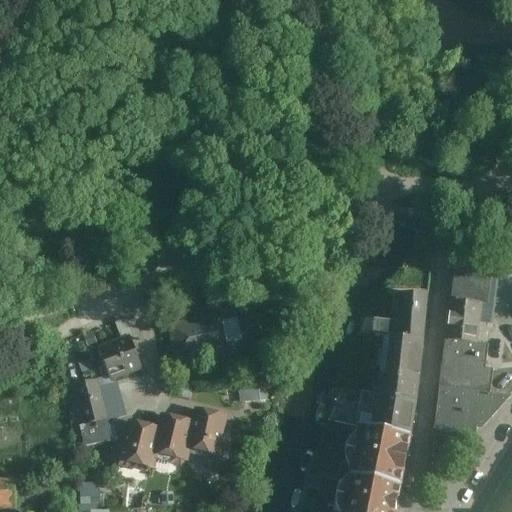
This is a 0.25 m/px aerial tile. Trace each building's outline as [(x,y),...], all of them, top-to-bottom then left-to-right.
[(493,265),(455,261),(441,388),(490,395),(493,369),(485,369),(489,344),(478,343),(482,303),(488,303),(493,265)] [(394,290),(389,337),(424,341),(428,293),(394,290)] [(229,350),(222,313),(167,323),(175,360),(229,350)] [(131,336),(96,347),(107,380),(141,370),(131,336)] [(424,341),(389,337),(386,371),(421,375),(424,341)] [(86,375),(99,375),(99,361),(86,361),(86,375)] [(417,401),(421,375),(386,371),(383,395),(417,401)] [(106,423),(97,378),(70,384),(79,428),(106,423)] [(265,387),(239,390),(240,401),(266,399),(265,387)] [(490,395),(441,388),(435,437),(477,441),(479,427),(486,427),(511,398),(490,395)] [(362,392),(357,427),(412,437),(417,401),(383,395),(362,392)] [(193,420),(185,451),(217,459),(229,412),(197,404),(193,420)] [(159,428),(152,456),(182,464),(185,451),(193,420),(163,412),(159,428)] [(152,456),(159,428),(127,420),(115,463),(147,472),(152,456)] [(357,427),(347,479),(401,489),(412,437),(357,427)] [(340,511),(396,511),(401,489),(347,479),(340,511)] [(13,480),(0,480),(0,509),(14,509),(14,496),(13,480)] [(74,488),(32,489),(32,505),(74,504),(74,488)] [(95,503),(95,489),(81,489),(81,503),(95,503)] [(173,504),(172,492),(161,493),(162,505),(173,504)]
